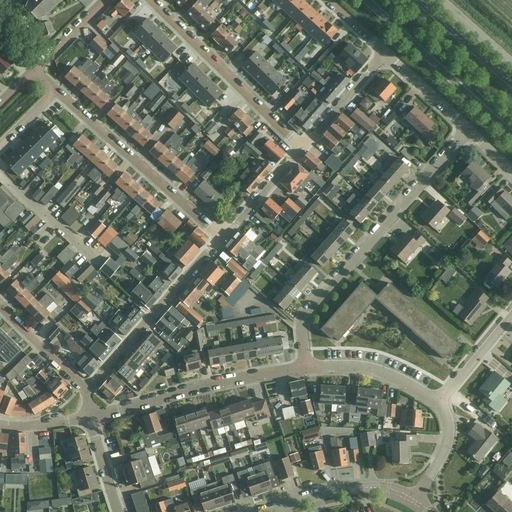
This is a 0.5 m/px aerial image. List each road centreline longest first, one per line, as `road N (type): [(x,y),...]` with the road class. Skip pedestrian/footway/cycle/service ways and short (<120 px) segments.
road 1 (residential): [(306,367),(304,317),(467,129)]
road 2 (residential): [(222,238),(53,91)]
road 3 (residential): [(90,418),(306,367)]
road 4 (residential): [(149,0),(301,149)]
road 5 (residential): [(86,394),(222,238)]
road 6 (primary): [(364,0),(511,132)]
road 7 (unclassified): [(262,511),(333,490),(387,490),(411,501)]
road 8 (residential): [(306,367),(361,366),(438,400)]
road 9 (residential): [(301,149),(386,52)]
road 10 (primary): [(511,83),(418,0)]
road 11 (residential): [(86,394),(0,306)]
